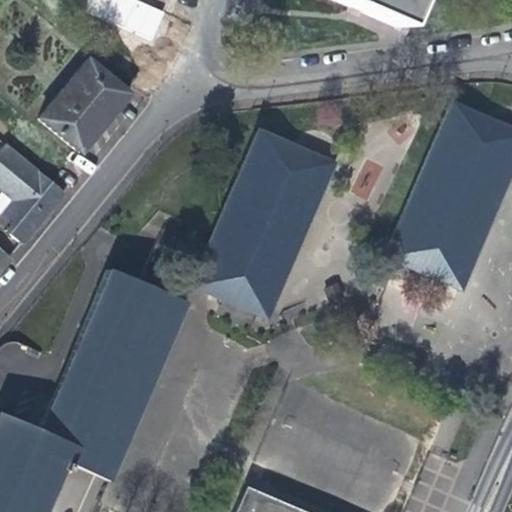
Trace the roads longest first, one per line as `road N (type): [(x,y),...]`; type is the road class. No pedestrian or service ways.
road 1 (residential): [(511,50),(441,50),(181,99)]
road 2 (residential): [(181,99),(138,133),(0,298)]
